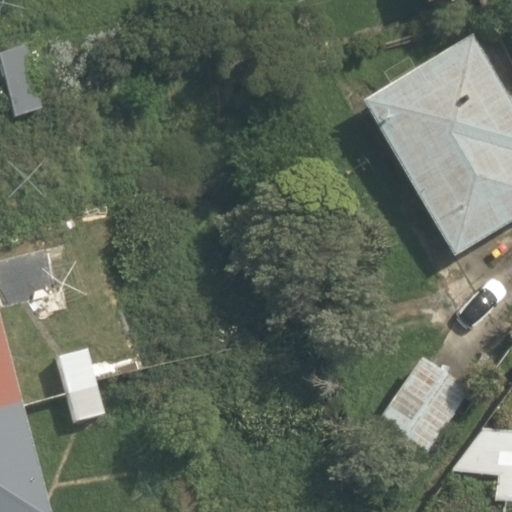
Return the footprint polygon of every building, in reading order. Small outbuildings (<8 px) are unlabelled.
[(358,109),(448,260),(511,222),(511,111),(470,42),(358,109)] [(38,112),(19,51),(0,56),(0,70),(15,119),(38,112)] [(98,423),(79,356),(56,362),(75,429),(98,423)] [(371,430),(418,462),(462,398),(415,366),(371,430)] [(0,511),(34,511),(0,383),(0,511)] [(511,434),(476,431),(445,473),(496,478),(494,502),(511,503),(511,434)]
